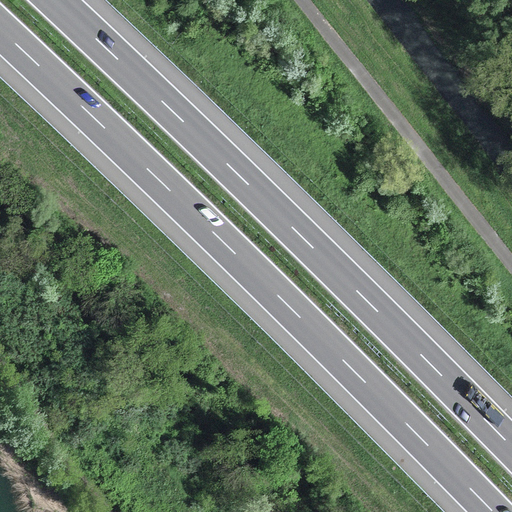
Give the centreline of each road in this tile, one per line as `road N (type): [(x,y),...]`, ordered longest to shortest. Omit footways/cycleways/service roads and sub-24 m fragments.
road 1 (motorway): [(0,29),(493,511)]
road 2 (motorway): [(511,445),(56,0)]
road 3 (unclassified): [(305,0),(511,260)]
